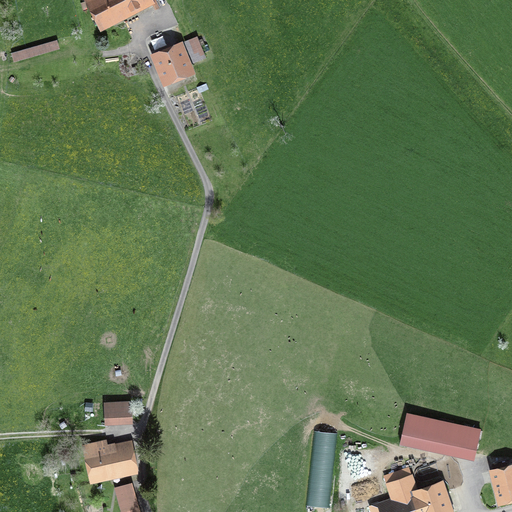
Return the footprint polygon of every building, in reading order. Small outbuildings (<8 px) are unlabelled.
[(113,19),(112,17),(138,4),(144,15),(162,6),(158,0),(88,0),(101,25),(113,19)] [(197,38),(186,43),(194,62),(205,58),(197,38)] [(56,41),(12,54),(15,61),(59,48),(56,41)] [(157,56),(166,80),(188,71),(179,47),(157,56)] [(131,403),(106,404),(107,419),(132,418),(131,403)] [(402,434),(476,450),(480,430),(407,414),(402,434)] [(336,430),(314,429),(308,503),(330,505),(336,430)] [(109,474),(109,472),(136,467),(132,445),(104,450),(102,441),(87,445),(89,454),(86,454),(91,478),(109,474)] [(511,495),(511,465),(492,470),(500,499),(511,495)] [(441,511),(447,510),(438,484),(418,491),(409,467),(385,475),(393,498),(370,506),(371,511),(441,511)] [(116,488),(123,510),(137,506),(131,484),(116,488)]
